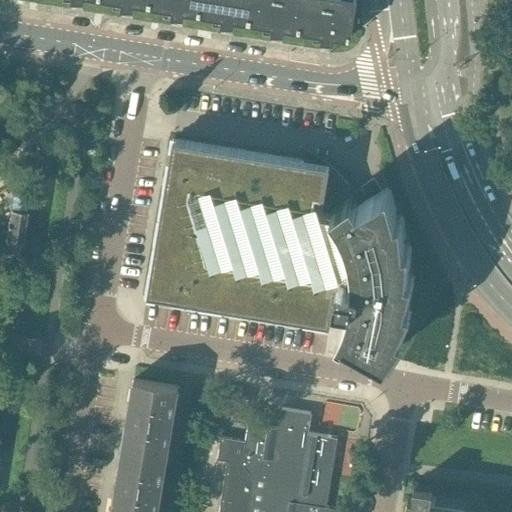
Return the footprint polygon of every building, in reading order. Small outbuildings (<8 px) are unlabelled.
[(201,0),(150,0),(150,2),(174,6),(173,13),(175,13),(175,12),(185,12),(185,8),(200,11),(201,0)] [(253,0),(201,0),(200,11),(224,14),(223,21),(224,21),(234,21),(235,16),(250,19),(253,0)] [(305,0),(253,0),(250,19),(275,23),(273,30),(275,30),(276,29),(284,29),(285,25),(300,27),(305,0)] [(356,0),(305,0),(300,27),(324,31),(323,38),(325,38),(325,37),(334,37),(335,33),(350,36),(356,0)] [(165,187),(148,292),(330,322),(331,323),(333,309),(352,316),(344,334),(373,351),(383,357),(384,357),(385,358),(403,332),(398,330),(410,303),(405,302),(413,272),(407,272),(410,242),(404,243),(401,213),(396,215),(388,186),(382,190),(374,178),(356,190),(352,193),(347,185),(340,178),(333,172),(329,168),(330,163),(304,159),(174,138),(173,139),(173,141),(167,178),(165,187)] [(0,230),(0,263),(12,266),(14,257),(16,257),(18,243),(20,244),(25,212),(24,212),(25,205),(25,204),(25,203),(25,202),(25,201),(25,200),(24,200),(24,199),(23,198),(22,198),(22,197),(21,197),(20,197),(19,196),(18,196),(17,197),(16,197),(15,197),(14,198),(13,199),(12,200),(12,201),(12,202),(11,203),(10,210),(9,210),(8,221),(7,220),(5,230),(6,230),(6,232),(0,230)] [(123,445),(167,453),(178,386),(133,378),(129,407),(127,407),(125,417),(127,418),(123,445)] [(229,395),(225,419),(244,422),(248,398),(229,395)] [(221,436),(217,459),(228,460),(219,511),(335,511),(337,508),(329,507),(328,506),(326,506),(338,437),(333,436),(308,432),(312,412),(282,408),(281,407),(278,427),(248,422),(248,423),(245,440),(221,436)] [(116,511),(157,511),(167,453),(123,445),(118,473),(115,473),(114,483),(116,484),(112,511),(116,511)] [(466,511),(463,506),(431,500),(433,489),(414,486),(412,497),(408,497),(405,511),(466,511)]
